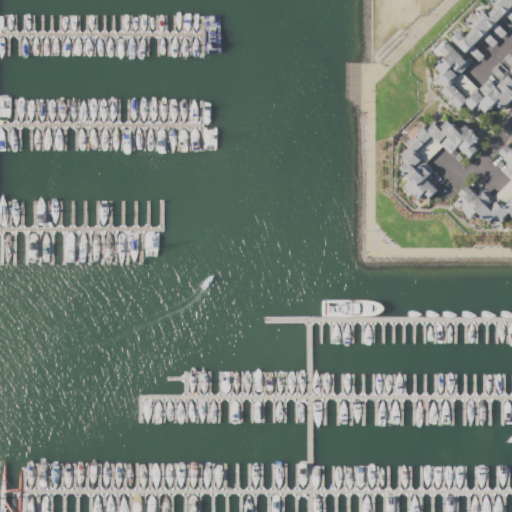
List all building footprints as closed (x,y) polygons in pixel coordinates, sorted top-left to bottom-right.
[(492,0),(490,2),(494,5),(490,9),(499,18),(505,13),(506,14),(505,15),(511,22),(511,12),(510,10),(509,9),(511,6),(506,0),(492,0)] [(481,11),(483,9),(486,13),(490,9),(499,18),(493,24),(495,25),(496,24),(506,34),(500,39),(491,29),(491,28),(490,28),(488,30),(473,15),(479,10),(481,11)] [(469,22),(467,24),(471,28),(468,31),(477,40),(482,35),(483,36),(482,38),(491,48),(497,42),(487,32),(487,33),(486,32),(488,30),(473,15),(468,21),(469,22)] [(459,33),(461,31),(464,34),(468,31),(477,40),(471,45),(473,46),(474,45),(484,55),(479,60),(469,50),(468,49),(465,52),(450,38),(457,31),(459,33)] [(444,87),(440,91),(447,98),(453,103),(452,104),(459,110),(466,104),(473,111),(476,109),(478,111),(480,109),(484,113),(490,108),(491,110),(497,104),(503,109),(511,100),(511,91),(511,90),(511,88),(511,80),(507,76),(506,77),(495,66),(490,70),(501,82),(496,87),(488,79),(478,90),(461,73),(469,65),(447,43),(439,51),(444,56),(438,62),(440,64),(435,68),(440,73),(438,75),(440,77),(436,81),(441,86),(442,85),(444,87)] [(511,57),(508,53),(503,58),(511,67),(511,70),(511,72),(511,73),(511,57)] [(408,149),(404,145),(411,138),(412,139),(417,133),(423,126),(427,129),(434,122),(438,126),(440,124),(442,126),(447,121),(452,126),(453,125),(458,130),(464,124),(478,139),(473,144),(478,149),(469,158),(458,147),(450,155),(442,147),(425,164),(433,171),(426,179),(437,190),(428,199),(423,194),(417,200),(403,186),(408,180),(402,175),(404,173),(400,168),(404,164),(402,162),(404,159),(400,155),(406,150),(407,151),(408,149)] [(508,214),(511,218),(511,148),(508,144),(499,154),(510,164),(502,172),(510,180),(493,197),(486,189),(478,197),(467,185),(458,195),(463,200),(457,205),(472,220),(477,214),(482,220),(484,218),(489,223),(493,218),(496,220),(498,218),(502,222),(507,217),(506,216),(508,214)]
